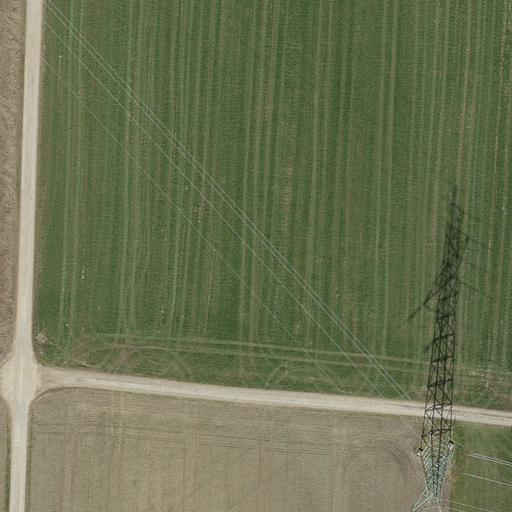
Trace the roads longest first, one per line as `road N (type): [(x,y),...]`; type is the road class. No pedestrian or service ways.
road 1 (track): [(511,420),(21,377)]
road 2 (unclassified): [(36,0),(21,377)]
road 3 (residential): [(21,377),(17,511)]
